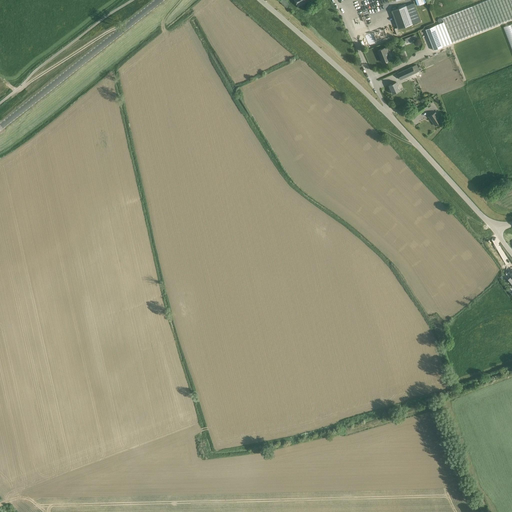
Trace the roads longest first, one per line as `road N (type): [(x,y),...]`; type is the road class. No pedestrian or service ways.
road 1 (secondary): [(0,127),(159,0)]
road 2 (unclassified): [(387,113),(259,0)]
road 3 (unclassified): [(494,230),(387,113)]
road 4 (track): [(125,27),(108,30),(19,91),(0,74)]
road 5 (residential): [(387,113),(334,0)]
